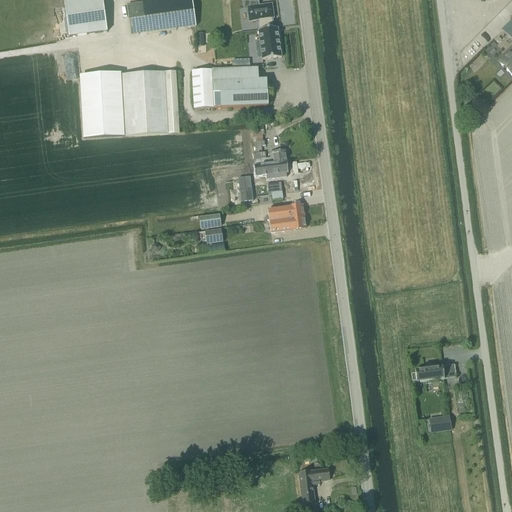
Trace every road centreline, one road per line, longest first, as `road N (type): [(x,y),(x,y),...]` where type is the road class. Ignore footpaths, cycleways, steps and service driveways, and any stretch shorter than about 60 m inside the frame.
road 1 (unclassified): [(504,511),(438,0)]
road 2 (tertiary): [(303,0),(368,511)]
